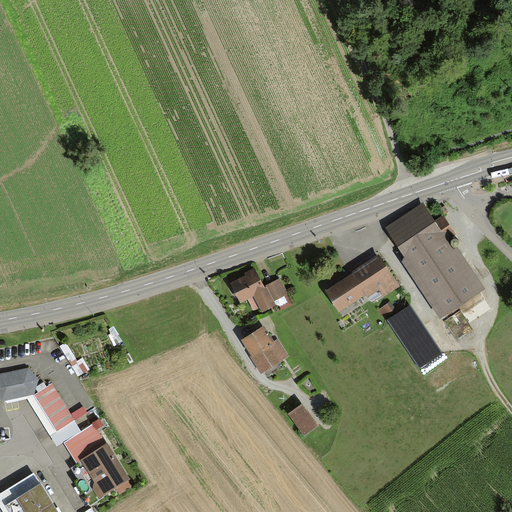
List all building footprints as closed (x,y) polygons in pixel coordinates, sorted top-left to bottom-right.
[(386,230),(439,315),(479,291),(425,205),(386,230)] [(375,256),(325,290),(339,311),(374,287),(381,296),(396,286),(375,256)] [(252,271),(229,283),(239,302),(252,295),(260,310),(273,304),(265,287),(262,289),(252,271)] [(290,304),(278,279),(266,285),(279,309),(290,304)] [(388,303),(377,311),(383,318),(393,310),(388,303)] [(404,308),(386,320),(418,367),(435,355),(404,308)] [(262,327),(242,339),(261,370),(284,356),(276,341),(272,344),(262,327)] [(90,371),(84,359),(74,365),(80,376),(90,371)] [(0,397),(2,399),(30,393),(35,379),(25,370),(0,375),(0,397)] [(50,383),(26,398),(48,435),(55,430),(59,437),(75,427),(71,420),(84,412),(81,406),(69,414),(50,383)] [(299,403),(287,413),(304,435),(316,426),(299,403)] [(97,497),(126,479),(90,423),(61,442),(75,463),(80,459),(95,482),(93,490),(97,497)] [(54,511),(30,473),(0,492),(0,509),(1,511),(54,511)]
